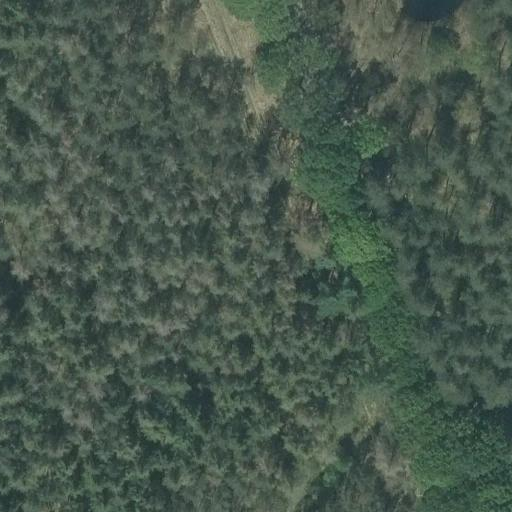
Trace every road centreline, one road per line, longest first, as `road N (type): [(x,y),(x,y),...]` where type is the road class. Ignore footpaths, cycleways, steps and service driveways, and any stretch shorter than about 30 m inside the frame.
road 1 (track): [(256,0),(417,406)]
road 2 (track): [(252,511),(352,413),(417,406)]
